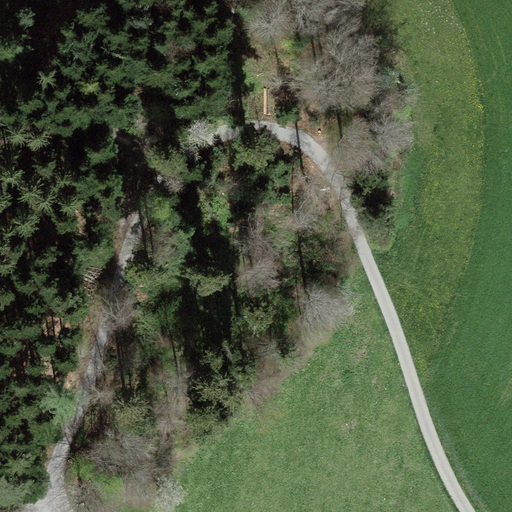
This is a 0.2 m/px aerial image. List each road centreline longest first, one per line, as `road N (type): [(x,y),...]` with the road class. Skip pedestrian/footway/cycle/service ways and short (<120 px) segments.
road 1 (track): [(42,500),(104,344),(142,214),(187,150),(228,130),(255,128),(302,140),(336,178),(396,342),(472,511)]
road 2 (track): [(131,254),(129,219),(146,135),(126,0)]
road 3 (track): [(0,138),(146,135)]
